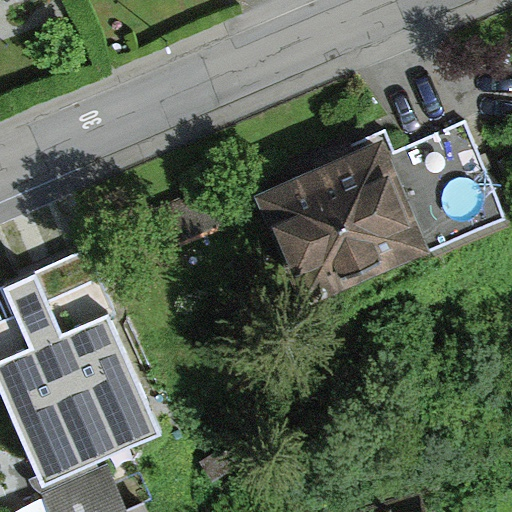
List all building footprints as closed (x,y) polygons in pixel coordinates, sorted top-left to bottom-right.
[(383,123),(253,181),(296,278),(499,189),(465,110),(392,142),(383,123)] [(54,325),(0,346),(0,362),(43,469),(98,447),(85,415),(147,389),(112,302),(123,298),(110,267),(42,294),(54,325)] [(107,459),(101,462),(95,450),(29,478),(44,490),(54,511),(113,511),(129,504),(107,459)] [(438,511),(434,497),(388,511),(438,511)] [(120,511),(154,511),(148,499),(120,511)]
